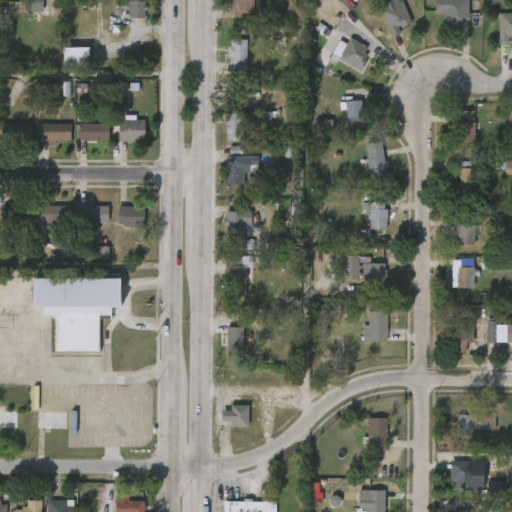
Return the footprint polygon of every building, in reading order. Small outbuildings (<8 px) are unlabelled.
[(29,3),(29,9),(23,9),(23,3),(18,3),(18,0),(40,0),(40,3),(29,3)] [(142,0),(142,4),(145,4),(145,9),(143,9),(143,17),(126,17),(126,8),(113,8),(113,0),(142,0)] [(219,0),(221,32),(249,31),(248,9),(241,9),(240,0),(219,0)] [(260,0),(260,19),(233,19),(233,12),(228,12),(228,0),(260,0)] [(305,0),(305,22),(291,22),(291,0),(305,0)] [(400,0),(410,22),(399,27),(398,25),(395,26),(398,33),(390,37),(378,9),(400,0)] [(467,0),(467,16),(461,16),(461,21),(455,21),(455,23),(442,23),(442,12),(433,11),(433,0),(467,0)] [(31,24),(31,4),(19,3),(18,24),(31,24)] [(456,10),(423,10),(423,24),(431,24),(431,36),(448,36),(448,29),(456,30),(456,10)] [(114,12),(104,13),(104,22),(115,21),(114,12)] [(133,13),(117,12),(117,31),(133,31),(133,13)] [(388,46),(386,41),(399,36),(390,12),(368,20),(378,50),(388,46)] [(511,12),(511,39),(510,39),(510,36),(507,36),(507,44),(496,44),(497,12),(511,12)] [(348,36),(365,46),(362,52),(365,54),(362,59),(365,60),(359,70),(336,58),(337,57),(330,53),(338,39),(345,43),(348,36)] [(247,39),(246,71),(230,70),(230,58),(227,58),(228,46),(230,46),(230,39),(247,39)] [(89,68),(63,68),(63,47),(88,47),(89,68)] [(327,53),(320,67),(347,82),(358,61),(338,49),(334,57),(327,53)] [(235,52),(217,51),(216,82),(234,82),(235,52)] [(51,76),(76,76),(77,60),(51,59),(51,76)] [(359,100),(359,105),(360,105),(361,119),(342,121),(342,113),(344,113),(344,109),(338,110),(338,101),(359,100)] [(472,142),(455,141),(456,121),(459,121),(459,110),(473,110),(472,142)] [(244,122),(244,140),(227,141),(227,125),(225,125),(226,111),(253,111),(253,122),(244,122)] [(333,113),(334,132),(351,131),(350,112),(333,113)] [(136,115),(136,120),(144,120),(144,141),(118,141),(118,122),(123,122),(123,115),(136,115)] [(8,118),(8,123),(31,123),(31,137),(1,136),(1,123),(3,123),(3,118),(8,118)] [(463,123),(449,122),(448,154),(462,155),(463,123)] [(55,140),(55,145),(48,145),(48,140),(40,140),(40,123),(70,123),(70,140),(55,140)] [(82,140),(79,140),(79,123),(109,123),(109,140),(82,140)] [(214,152),(232,152),(232,125),(214,125),(214,152)] [(132,132),(124,132),(124,129),(106,129),(107,153),(132,153),(132,132)] [(0,151),(19,152),(20,136),(0,135),(0,151)] [(59,152),(59,135),(28,136),(29,157),(44,156),(44,153),(59,152)] [(96,153),(97,136),(67,136),(66,152),(96,153)] [(384,156),(384,161),(387,161),(388,167),(386,168),(387,176),(371,179),(366,143),(382,141),(384,156)] [(357,190),(374,188),(370,154),(353,156),(357,190)] [(258,156),(258,172),(245,172),(244,184),(227,183),(226,155),(258,156)] [(470,161),(470,168),(474,168),(474,170),(479,170),(479,178),(475,178),(475,192),(457,192),(457,182),(459,182),(459,168),(461,168),(462,160),(470,161)] [(231,197),(232,184),(246,184),(246,168),(215,167),(214,197),(231,197)] [(493,186),(507,187),(507,176),(493,176),(493,186)] [(446,207),(463,207),(463,180),(446,180),(446,207)] [(383,198),(384,208),(387,208),(386,228),(369,228),(369,213),(365,213),(365,209),(362,209),(362,202),(373,201),(373,195),(383,195),(383,198)] [(29,222),(0,222),(0,205),(29,205),(29,222)] [(67,222),(37,222),(37,205),(67,205),(67,222)] [(106,222),(76,222),(76,205),(106,205),(106,222)] [(141,205),(141,226),(120,227),(120,223),(116,223),(115,206),(141,205)] [(239,240),(224,240),(225,211),(250,211),(250,223),(245,223),(245,228),(243,228),(242,240),(239,240)] [(374,241),(374,214),(350,214),(350,225),(357,224),(357,242),(374,241)] [(28,217),(28,234),(58,236),(59,218),(28,217)] [(19,219),(0,218),(0,234),(18,235),(19,219)] [(96,235),(96,218),(67,218),(67,235),(96,235)] [(132,218),(106,219),(106,238),(132,237),(132,218)] [(480,227),(480,235),(475,234),(474,245),(454,244),(455,225),(480,226),(480,227)] [(445,238),(444,257),(462,257),(462,247),(468,247),(468,238),(445,238)] [(371,256),(371,262),(384,262),(384,269),(387,269),(387,284),(369,283),(369,279),(363,279),(363,261),(359,261),(359,278),(344,278),(345,255),(371,256)] [(474,266),(473,288),(447,287),(448,266),(459,266),(459,259),(474,259),(474,266)] [(246,267),(246,274),(247,274),(247,279),(246,279),(246,298),(230,298),(230,290),(227,290),(227,283),(230,283),(230,267),(246,267)] [(347,268),(332,267),(331,291),(346,291),(347,268)] [(461,270),(445,270),(445,300),(462,300),(461,270)] [(373,275),(350,275),(350,293),(373,293),(373,275)] [(106,277),(105,306),(112,306),(112,321),(100,321),(99,352),(56,351),(56,320),(33,320),(33,306),(48,306),(48,276),(106,277)] [(233,279),(220,278),(220,306),(233,306),(233,279)] [(386,311),(385,342),(366,341),(366,337),(361,337),(361,325),(366,325),(367,310),(386,311)] [(375,354),(375,323),(356,323),(356,337),(351,337),(350,354),(375,354)] [(467,353),(455,352),(456,323),(474,323),(474,342),(467,342),(467,353)] [(237,356),(226,356),(226,327),(243,327),(243,356),(237,356)] [(483,355),(483,333),(475,333),(474,355),(483,355)] [(511,335),(494,336),(494,355),(511,354),(511,335)] [(231,339),(215,339),(214,368),(230,368),(231,339)] [(454,364),(453,355),(461,354),(460,343),(444,343),(445,364),(454,364)] [(0,404),(3,404),(3,410),(15,410),(15,429),(0,429),(0,404)] [(237,413),(237,427),(210,427),(210,410),(227,410),(227,419),(228,419),(228,406),(242,406),(242,413),(237,413)] [(38,430),(34,430),(34,410),(64,410),(64,430),(38,430)] [(470,429),(471,436),(459,436),(459,432),(454,432),(454,421),(456,421),(456,415),(494,414),(494,429),(470,429)] [(236,439),(236,417),(221,417),(220,439),(236,439)] [(385,418),(384,434),(385,434),(384,449),(365,448),(365,443),(360,443),(360,431),(365,431),(365,417),(385,418)] [(218,423),(205,423),(204,439),(218,439),(218,423)] [(482,441),(482,426),(444,427),(445,442),(482,441)] [(375,460),(374,429),(355,430),(356,460),(375,460)] [(470,470),(470,487),(480,488),(479,498),(470,497),(471,491),(453,490),(453,482),(448,482),(449,469),(454,470),(454,460),(470,461),(470,470)] [(465,473),(438,472),(438,497),(460,497),(460,487),(465,487),(465,473)] [(383,493),(383,498),(385,498),(385,511),(368,511),(368,509),(359,508),(359,497),(368,497),(368,489),(383,490),(383,493)] [(475,506),(491,507),(491,494),(476,493),(475,506)] [(14,511),(14,508),(21,508),(21,505),(27,505),(27,499),(42,499),(41,511),(14,511)] [(73,511),(46,511),(47,499),(67,499),(67,503),(74,504),(73,511)] [(250,499),(250,501),(274,502),(274,511),(226,511),(227,503),(230,503),(230,501),(241,501),(241,499),(250,499)] [(144,500),(145,510),(144,510),(144,511),(115,511),(116,500),(144,500)] [(371,511),(372,502),(347,502),(346,511),(371,511)]
